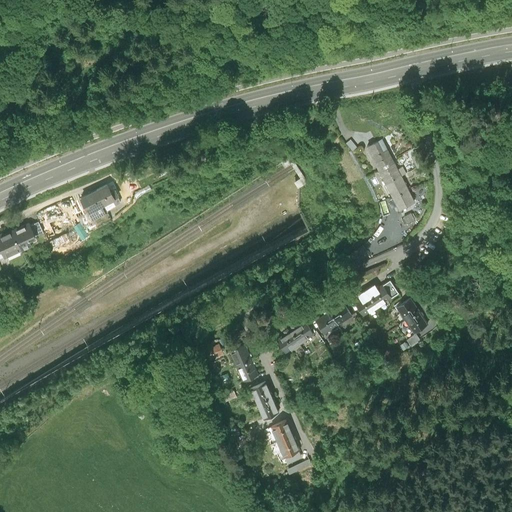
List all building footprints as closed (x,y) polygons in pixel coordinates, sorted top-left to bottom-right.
[(361,139),(355,132),(351,135),(357,143),(361,139)] [(393,157),(381,133),(365,141),(377,165),(393,157)] [(400,171),(393,157),(377,165),(384,179),(400,171)] [(407,185),(400,171),(384,179),(391,193),(407,185)] [(114,181),(102,187),(110,203),(120,198),(122,196),(118,188),(114,181)] [(414,199),(407,185),(391,193),(398,207),(414,199)] [(122,186),(118,188),(122,196),(120,198),(122,202),(127,199),(125,194),(126,194),(122,186)] [(102,187),(90,193),(94,201),(91,202),(94,208),(95,210),(110,203),(102,187)] [(420,214),(416,207),(408,211),(412,218),(420,214)] [(102,222),(95,210),(94,208),(84,213),(91,227),(102,222)] [(45,218),(37,222),(42,233),(50,230),(45,218)] [(36,220),(20,227),(29,247),(45,240),(42,233),(37,222),(36,220)] [(63,226),(55,230),(57,236),(65,232),(63,226)] [(20,227),(2,235),(4,239),(9,251),(11,255),(29,247),(20,227)] [(0,250),(2,254),(9,251),(4,239),(0,241),(0,250)] [(395,276),(387,281),(396,294),(403,290),(395,276)] [(387,281),(373,290),(382,303),(396,294),(387,281)] [(368,312),(382,303),(373,290),(359,299),(368,312)] [(411,318),(425,309),(416,295),(402,304),(411,318)] [(349,297),(336,306),(345,319),(358,311),(349,297)] [(330,328),(345,319),(336,306),(322,315),(330,328)] [(434,323),(425,309),(411,318),(420,332),(434,323)] [(311,316),(296,325),(304,337),(319,328),(311,316)] [(290,347),(304,337),(296,325),(282,335),(290,347)] [(420,340),(417,334),(408,339),(412,345),(420,340)] [(234,346),(240,361),(257,354),(250,339),(234,346)] [(405,342),(400,345),(404,350),(408,347),(405,342)] [(218,344),(205,348),(209,359),(222,355),(218,344)] [(190,356),(203,352),(201,345),(188,349),(190,356)] [(263,369),(257,354),(240,361),(247,376),(263,369)] [(256,382),(263,397),(276,391),(270,376),(256,382)] [(241,390),(238,384),(227,390),(230,396),(241,390)] [(283,406),(276,391),(263,397),(269,412),(283,406)] [(276,421),(283,435),(298,428),(291,414),(276,421)] [(304,443),(298,428),(283,435),(289,450),(304,443)] [(312,462),(309,454),(286,463),(288,469),(297,466),(298,468),(312,462)]
